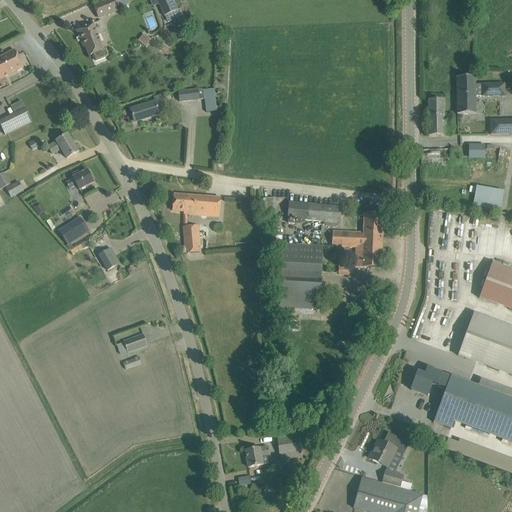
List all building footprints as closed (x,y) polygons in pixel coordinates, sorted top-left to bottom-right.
[(107,0),(94,5),(99,19),(121,10),(121,9),(129,5),(127,0),(107,0)] [(157,0),(164,17),(179,10),(174,0),(157,0)] [(92,55),(95,61),(97,62),(109,57),(106,47),(103,48),(93,24),(77,31),(81,42),(83,41),(89,56),(92,55)] [(144,34),(138,40),(144,46),(151,40),(144,34)] [(163,44),(160,49),(165,53),(169,48),(163,44)] [(0,57),(0,80),(24,68),(15,50),(0,57)] [(475,78),(457,78),(457,115),(476,115),(475,97),(475,85),(475,78)] [(490,85),(475,85),(475,97),(490,97),(504,97),(504,84),(490,85)] [(198,89),(178,92),(179,103),(200,100),(205,100),(204,90),(198,89)] [(445,100),(428,100),(428,137),(452,136),(451,115),(445,115),(445,110),(445,100)] [(131,110),(135,122),(139,121),(159,114),(155,103),(155,102),(131,110)] [(0,121),(0,125),(5,135),(32,122),(26,109),(0,121)] [(511,134),(511,120),(490,121),(491,135),(511,134)] [(78,152),(67,135),(59,140),(47,147),(53,156),(61,151),(66,160),(69,157),(78,152)] [(33,150),(42,145),(38,138),(29,143),(33,150)] [(485,158),(485,144),(468,144),(468,158),(485,158)] [(449,150),(431,151),(421,151),(421,167),(431,167),(431,169),(451,169),(451,162),(458,162),(458,151),(451,151),(449,150)] [(73,179),(66,182),(69,188),(76,185),(78,190),(93,183),(87,171),(73,178),(73,179)] [(0,190),(11,184),(4,172),(0,174),(0,190)] [(6,189),(11,198),(24,191),(19,182),(6,189)] [(475,186),(473,208),(501,211),(503,189),(475,186)] [(174,195),(172,211),(177,212),(184,212),(184,215),(187,215),(189,215),(219,217),(220,199),(207,198),(184,196),(174,195)] [(339,224),(340,224),(342,208),(289,202),(287,224),(301,225),(301,221),(324,223),(323,225),(328,227),(333,227),(339,226),(339,224)] [(354,268),(355,268),(381,269),(383,215),(363,214),(362,234),(332,232),(331,247),(355,248),(354,267),(354,268)] [(90,233),(80,217),(58,231),(68,246),(90,233)] [(190,227),(184,228),(186,254),(196,253),(200,252),(198,226),(190,227)] [(279,285),(278,309),(320,311),(321,273),(323,246),(280,244),(279,271),(279,285)] [(116,266),(107,251),(99,256),(108,271),(116,266)] [(492,264),(479,299),(488,302),(501,267),(492,264)] [(354,276),(355,268),(354,268),(354,267),(338,266),(338,275),(354,276)] [(511,270),(501,267),(488,302),(511,310),(511,270)] [(474,314),(458,356),(470,361),(486,319),(474,314)] [(511,328),(486,319),(470,361),(511,376),(511,328)] [(143,335),(124,342),(118,345),(121,355),(127,352),(128,353),(147,346),(143,335)] [(126,370),(142,364),(140,357),(123,363),(126,370)] [(417,372),(411,390),(428,397),(432,385),(446,390),(449,382),(450,377),(442,374),(427,368),(425,374),(424,375),(417,372)] [(446,390),(433,423),(443,426),(451,429),(453,422),(468,383),(451,377),(450,377),(449,382),(446,390)] [(511,398),(468,383),(453,422),(511,443),(511,398)] [(298,432),(277,435),(277,440),(279,456),(301,453),(299,437),(298,432)] [(378,441),(369,459),(386,468),(395,451),(402,455),(407,444),(389,434),(384,444),(378,441)] [(447,439),(443,450),(511,473),(511,459),(457,442),(447,439)] [(268,447),(260,449),(260,448),(245,451),(248,468),(263,466),(263,465),(271,464),(269,456),(270,456),(268,447)] [(400,488),(403,475),(385,470),(382,483),(400,488)] [(238,478),(239,485),(250,484),(249,477),(238,478)] [(426,511),(427,497),(361,479),(353,508),(365,511),(426,511)] [(273,500),(260,494),(262,488),(253,484),(250,490),(241,487),(238,495),(260,503),(259,504),(260,505),(261,504),(270,507),(273,500)]
